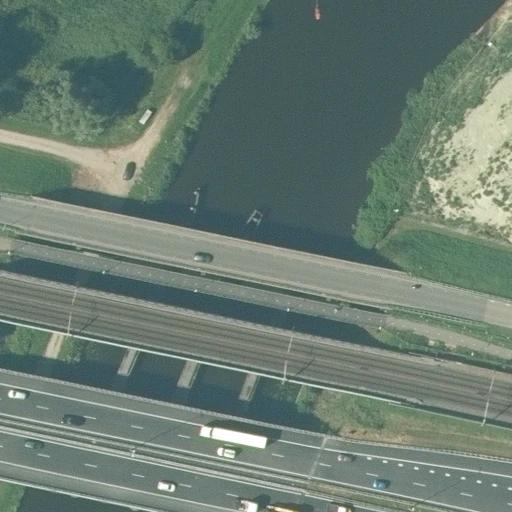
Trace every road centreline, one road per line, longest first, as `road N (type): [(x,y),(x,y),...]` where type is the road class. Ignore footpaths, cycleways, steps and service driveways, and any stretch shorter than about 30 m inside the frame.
road 1 (tertiary): [(511,313),(0,206)]
road 2 (motorway): [(511,506),(0,400)]
road 3 (track): [(129,165),(0,474)]
road 4 (motorway): [(0,448),(305,511)]
